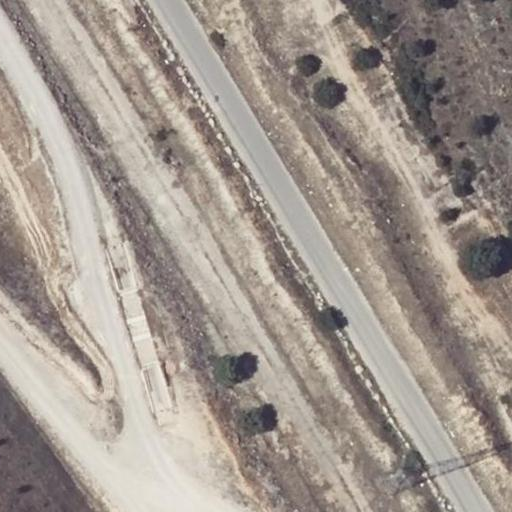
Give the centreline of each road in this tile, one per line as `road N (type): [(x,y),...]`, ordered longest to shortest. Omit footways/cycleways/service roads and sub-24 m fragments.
road 1 (unclassified): [(475,511),(165,0)]
road 2 (track): [(511,357),(485,323),(306,0)]
